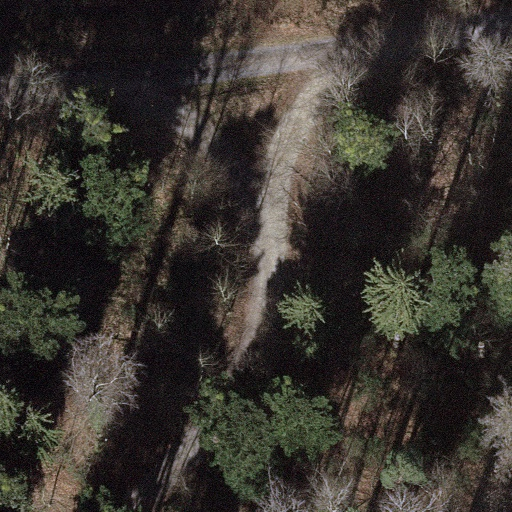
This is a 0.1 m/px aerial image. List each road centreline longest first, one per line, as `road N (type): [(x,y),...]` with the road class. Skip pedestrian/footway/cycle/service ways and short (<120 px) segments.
road 1 (track): [(137,511),(257,376),(276,282),(267,199),(174,106),(108,78)]
road 2 (track): [(0,85),(511,26)]
road 3 (track): [(267,199),(287,138),(315,91),(385,41)]
